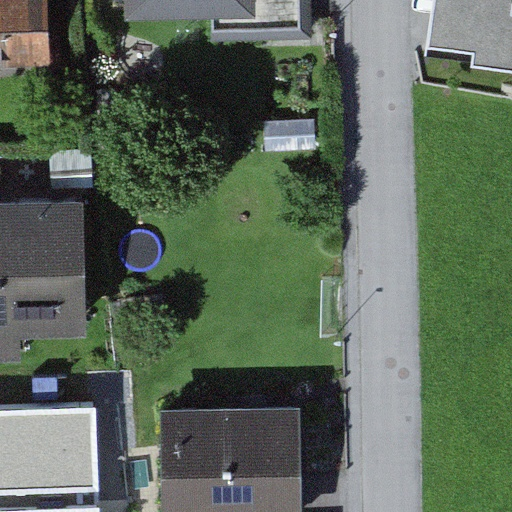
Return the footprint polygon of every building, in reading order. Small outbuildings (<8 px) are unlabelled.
[(65,0),(0,0),(0,61),(68,60),(65,0)] [(315,25),(314,0),(159,0),(159,8),(234,6),(234,27),(315,25)] [(511,0),(472,0),(471,14),(511,19),(511,0)] [(106,196),(0,198),(0,359),(43,358),(42,335),(109,334),(106,196)] [(317,388),(179,395),(184,511),(323,511),(322,495),(317,388)] [(0,511),(110,511),(105,398),(0,402),(0,511)]
